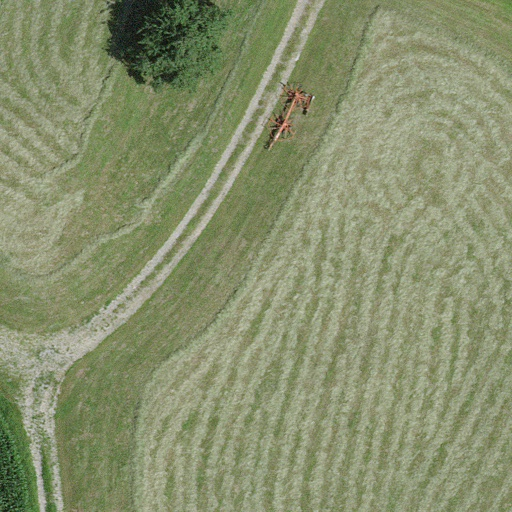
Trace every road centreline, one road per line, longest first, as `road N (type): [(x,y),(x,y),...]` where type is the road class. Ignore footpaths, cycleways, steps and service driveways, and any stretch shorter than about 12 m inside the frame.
road 1 (track): [(51,357),(67,356),(217,187),(310,0)]
road 2 (track): [(51,357),(52,511)]
